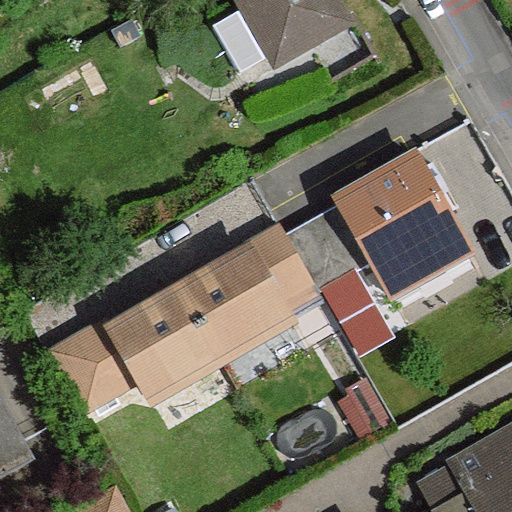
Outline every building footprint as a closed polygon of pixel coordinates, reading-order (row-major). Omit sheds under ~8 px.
[(242,0),(279,65),(348,25),(334,0),(242,0)] [(243,70),(266,58),(239,7),(216,20),(243,70)] [(419,159),(340,204),(341,207),(375,265),(384,281),(462,236),(419,159)] [(341,207),(288,236),(315,284),(321,295),(375,265),(341,207)] [(288,236),(284,228),(249,248),(252,252),(283,303),(315,284),(288,236)] [(283,303),(252,252),(183,292),(219,355),(289,316),(283,303)] [(219,355),(183,292),(113,331),(142,380),(151,395),(219,355)] [(142,380),(113,331),(106,318),(47,350),(82,414),(142,380)] [(0,480),(37,461),(0,393),(0,480)] [(511,511),(511,436),(458,468),(474,497),(482,511),(511,511)] [(447,511),(474,497),(458,468),(426,486),(439,511),(447,511)] [(129,511),(118,491),(77,511),(129,511)]
